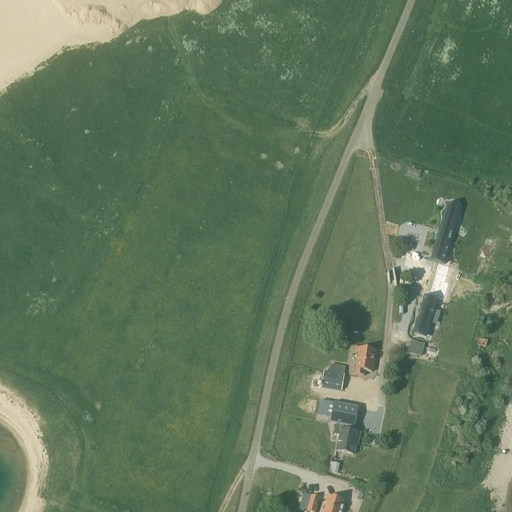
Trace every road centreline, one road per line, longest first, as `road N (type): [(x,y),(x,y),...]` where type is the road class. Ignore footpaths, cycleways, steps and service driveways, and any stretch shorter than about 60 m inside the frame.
road 1 (unclassified): [(410,0),(289,292),(240,511)]
road 2 (unknown): [(373,446),(387,305),(361,118)]
